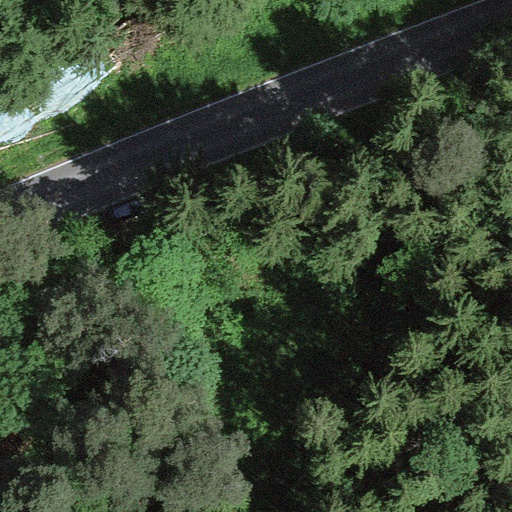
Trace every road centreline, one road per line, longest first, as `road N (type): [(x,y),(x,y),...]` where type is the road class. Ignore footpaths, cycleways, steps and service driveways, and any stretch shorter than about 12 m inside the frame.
road 1 (tertiary): [(511,12),(0,224)]
road 2 (track): [(0,488),(81,363),(115,291),(128,167)]
